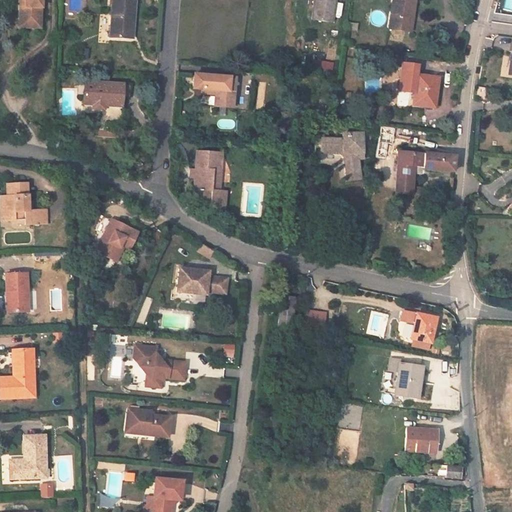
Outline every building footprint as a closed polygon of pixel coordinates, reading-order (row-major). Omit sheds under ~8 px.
[(26,0),(27,16),(21,16),(21,27),(42,27),(42,0),(26,0)] [(128,39),(129,23),(134,24),(135,0),(133,0),(112,0),(110,38),(128,39)] [(329,0),(308,0),(306,22),(327,24),(329,0)] [(388,0),(384,33),(403,35),(405,20),(409,20),(411,0),(388,0)] [(511,42),(504,41),(499,73),(511,74),(511,42)] [(400,89),(416,91),(415,104),(436,107),(439,77),(420,75),(421,65),(403,63),(400,89)] [(213,92),(212,107),(230,108),(233,80),(191,75),(190,88),(200,89),(200,91),(213,92)] [(85,99),(105,100),(105,104),(122,106),(124,84),(86,80),(85,99)] [(336,150),(315,150),(314,163),(333,164),(340,168),(342,184),(355,182),(353,168),(358,167),(355,142),(336,144),(336,150)] [(210,173),(214,173),(215,156),(194,154),(191,200),(204,201),(203,210),(222,212),(223,196),(217,196),(217,186),(209,185),(210,173)] [(390,195),(405,196),(407,168),(415,169),(415,170),(446,172),(448,159),(445,159),(392,155),(390,195)] [(219,156),(215,156),(214,173),(210,173),(209,185),(217,186),(219,156)] [(27,211),(26,183),(9,184),(9,198),(5,198),(2,198),(3,222),(23,221),(23,226),(46,225),(45,210),(27,211)] [(124,250),(132,233),(106,219),(90,252),(108,261),(115,246),(118,247),(124,250)] [(111,262),(118,247),(115,246),(108,261),(111,262)] [(201,275),(201,270),(169,266),(166,290),(199,293),(199,290),(219,292),(221,277),(201,275)] [(26,312),(25,275),(4,276),(4,296),(9,296),(10,313),(26,312)] [(287,332),(290,299),(275,297),(273,311),(272,330),(287,332)] [(315,329),(317,314),(297,311),(296,326),(315,329)] [(407,323),(409,313),(396,311),(394,320),(407,323)] [(423,343),(429,317),(409,313),(407,323),(404,339),(423,343)] [(144,377),(148,381),(147,388),(158,389),(159,381),(163,378),(181,380),(183,363),(157,361),(152,355),(153,348),(132,346),(130,360),(137,361),(141,365),(137,368),(144,377)] [(0,400),(35,401),(33,351),(17,351),(17,367),(13,367),(13,379),(0,378),(0,400)] [(411,398),(416,367),(393,364),(389,394),(411,398)] [(166,440),(168,419),(139,416),(140,412),(125,410),(124,429),(134,430),(134,432),(143,434),(142,437),(166,440)] [(431,451),(434,430),(404,426),(401,448),(431,451)] [(143,434),(134,432),(134,430),(124,429),(123,435),(142,437),(143,434)] [(43,471),(41,438),(20,439),(21,462),(8,462),(9,481),(37,479),(37,471),(43,471)] [(457,475),(457,463),(442,463),(441,475),(457,475)] [(161,511),(162,506),(169,500),(170,492),(173,492),(174,481),(148,478),(145,498),(147,498),(145,508),(145,511),(161,511)] [(60,500),(60,490),(49,490),(49,500),(60,500)]
